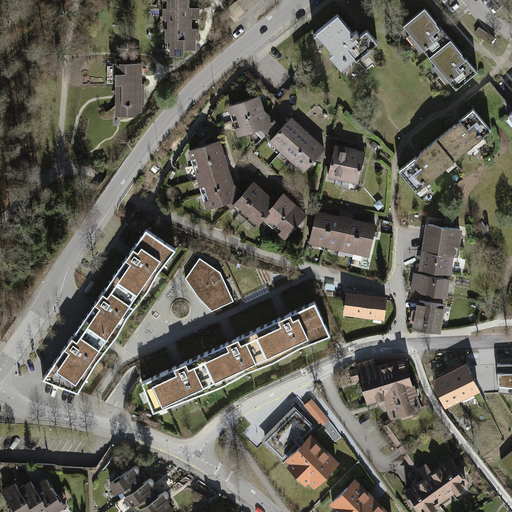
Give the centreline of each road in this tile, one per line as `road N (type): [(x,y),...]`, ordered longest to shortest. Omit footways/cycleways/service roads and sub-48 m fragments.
road 1 (residential): [(298,0),(158,126),(0,370)]
road 2 (track): [(62,164),(144,208),(256,252),(396,286)]
road 3 (residential): [(201,459),(106,422),(39,411),(0,388)]
road 4 (residential): [(407,345),(431,403),(511,505)]
road 5 (track): [(62,164),(64,54),(81,0)]
road 6 (residential): [(326,366),(218,429),(201,459)]
road 7 (residential): [(326,366),(332,395),(382,465),(399,468),(407,481)]
